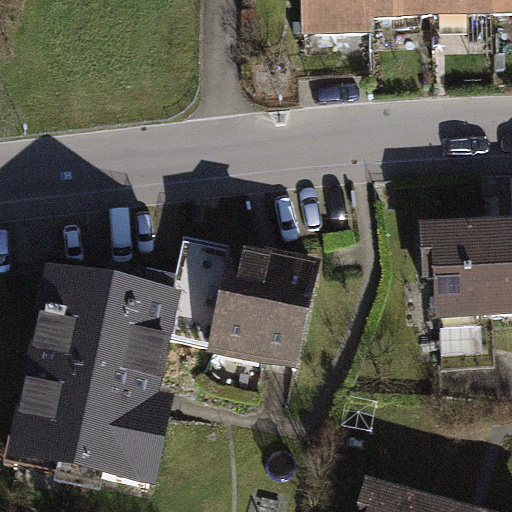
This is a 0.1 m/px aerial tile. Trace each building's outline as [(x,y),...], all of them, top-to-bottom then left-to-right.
[(304,0),(305,44),(377,41),(376,26),(375,0),(304,0)] [(375,0),(376,26),(434,26),(432,0),(375,0)] [(432,0),(434,26),(493,24),(491,0),(432,0)] [(511,0),(491,0),(493,24),(511,23),(511,0)] [(511,241),(433,245),(438,341),(511,337),(511,241)] [(127,304),(46,289),(13,475),(150,500),(167,404),(174,364),(302,389),(321,285),(187,263),(182,291),(130,281),(127,304)] [(436,511),(371,493),(365,511),(436,511)]
